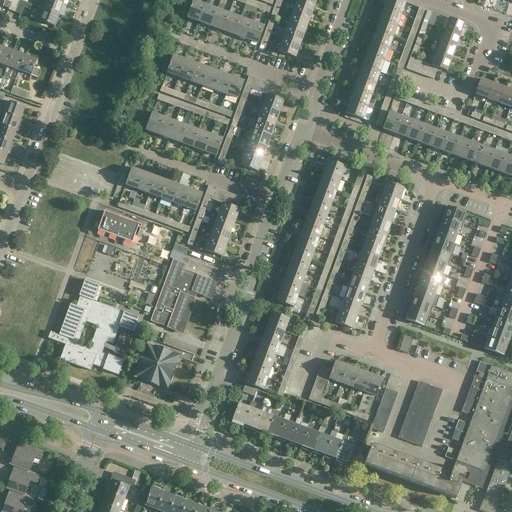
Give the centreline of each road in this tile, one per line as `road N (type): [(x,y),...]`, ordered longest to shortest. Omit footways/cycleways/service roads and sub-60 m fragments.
road 1 (residential): [(203,405),(251,289),(249,267),(275,203)]
road 2 (residential): [(409,77),(464,96),(491,24),(427,0)]
road 3 (tertiary): [(374,511),(194,445)]
road 4 (residential): [(373,349),(431,179)]
road 5 (residential): [(415,365),(456,380),(430,457),(388,441)]
road 6 (tertiary): [(182,461),(320,511)]
road 7 (residential): [(22,189),(71,54)]
road 8 (residential): [(502,204),(455,335)]
road 9 (residential): [(431,179),(302,129)]
